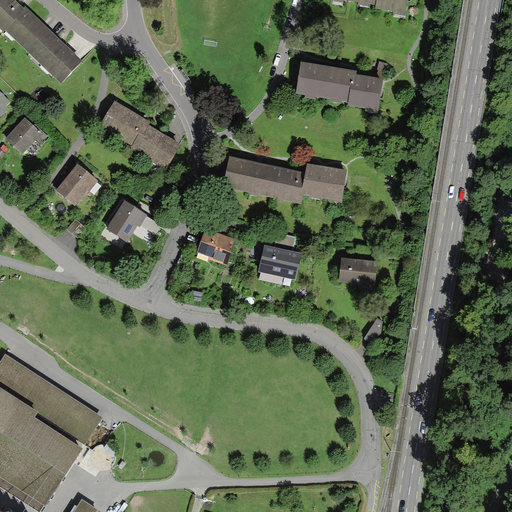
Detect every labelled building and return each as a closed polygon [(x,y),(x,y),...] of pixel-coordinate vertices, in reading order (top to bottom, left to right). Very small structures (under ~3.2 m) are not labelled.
[(325,0),(325,4),(379,10),(378,20),(406,23),(408,0),(325,0)] [(26,22),(2,1),(0,3),(0,37),(7,43),(10,39),(26,22)] [(59,85),(80,64),(30,17),(26,22),(10,39),(59,85)] [(296,101),(351,107),(350,117),(378,120),(382,85),(354,81),(355,76),(300,69),(296,101)] [(147,130),(112,107),(98,129),(134,152),(144,133),(147,130)] [(36,140),(21,126),(5,143),(21,159),(32,148),(37,153),(46,144),(38,137),(36,140)] [(178,153),(144,133),(134,152),(131,157),(164,176),(178,153)] [(307,179),(229,161),(221,194),(299,211),(307,179)] [(343,207),(347,175),(309,170),(305,203),(343,207)] [(95,188),(76,172),(57,195),(76,211),(95,188)] [(144,220),(125,206),(106,233),(125,247),(144,220)] [(164,225),(153,218),(150,222),(147,220),(144,225),(158,234),(164,225)] [(84,235),(74,225),(65,235),(76,244),(84,235)] [(235,250),(204,239),(197,258),(228,269),(235,250)] [(301,259),(266,252),(262,274),(297,281),(301,259)] [(374,264),(343,261),(340,285),(372,288),(374,264)] [(383,324),(377,320),(364,340),(373,346),(383,332),(383,324)] [(6,356),(0,364),(0,389),(86,446),(102,420),(6,356)] [(86,446),(0,389),(0,478),(47,508),(73,466),(86,446)] [(97,511),(98,511),(83,501),(75,511),(97,511)]
